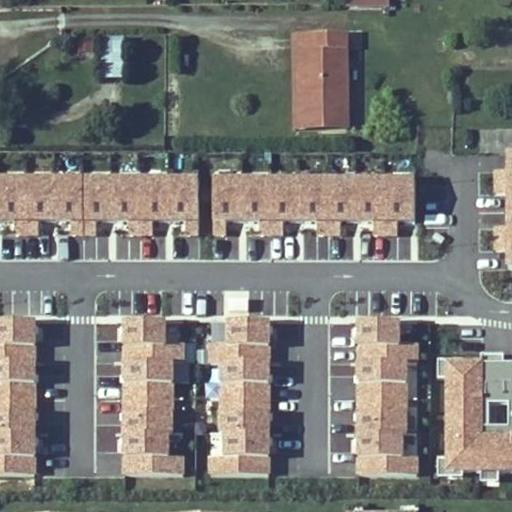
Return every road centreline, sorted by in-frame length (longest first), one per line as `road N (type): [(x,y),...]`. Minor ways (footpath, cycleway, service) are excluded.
road 1 (unknown): [(0,25),(339,23)]
road 2 (residential): [(87,291),(114,261),(253,259),(284,288),(319,288)]
road 3 (residential): [(319,288),(460,287),(487,315),(511,315)]
road 4 (residential): [(319,288),(318,469)]
road 5 (residential): [(87,291),(85,465)]
road 6 (unknown): [(487,315),(473,237),(474,172)]
